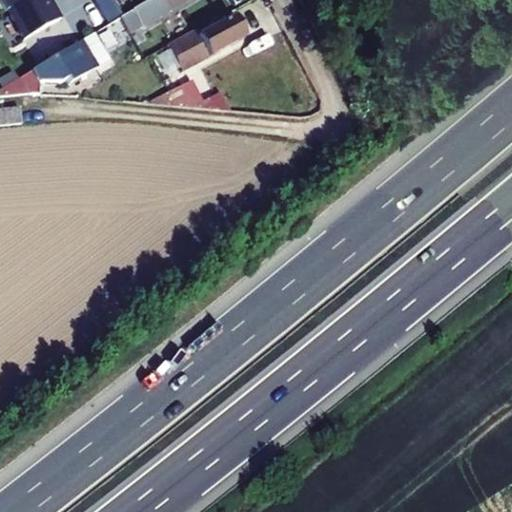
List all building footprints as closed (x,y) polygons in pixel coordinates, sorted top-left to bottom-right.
[(0,0),(0,1),(6,12),(8,11),(24,40),(61,20),(51,2),(49,2),(47,0),(0,0)] [(191,0),(150,0),(136,8),(145,22),(146,24),(168,11),(169,13),(191,0)] [(145,22),(136,8),(127,14),(136,27),(145,22)] [(198,38),(195,33),(166,49),(181,75),(244,41),(232,19),(198,38)] [(108,62),(92,35),(0,90),(0,99),(37,96),(37,88),(61,88),(64,85),(67,90),(98,72),(97,69),(108,62)] [(202,109),(190,84),(146,104),(202,109)] [(0,128),(19,127),(18,111),(0,112),(0,128)]
